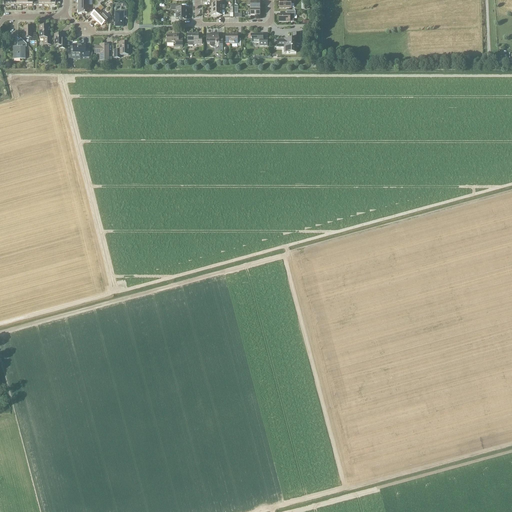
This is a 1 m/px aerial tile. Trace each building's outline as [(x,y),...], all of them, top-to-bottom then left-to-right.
[(92,1),(91,0),(77,0),(78,14),(84,14),(84,13),(87,13),(87,9),(88,9),(88,1),(92,1)] [(295,1),(295,0),(288,0),(289,1),(279,1),(279,8),(291,8),(291,1),(295,1)] [(211,10),(222,10),(222,1),(219,1),(210,2),(210,5),(211,5),(211,10)] [(260,1),(259,1),(247,1),(247,6),(250,6),(250,10),(260,10),(260,1)] [(177,14),(186,14),(187,8),(179,8),(179,5),(171,5),(171,11),(177,11),(177,14)] [(101,26),(107,20),(97,9),(90,16),(96,22),(97,21),(101,26)] [(123,18),(127,18),(127,10),(123,11),(123,12),(115,12),(115,27),(123,27),(123,18)] [(295,15),(295,11),(287,11),(287,15),(279,15),(279,22),(290,22),(293,22),(293,15),(295,15)] [(186,20),(186,14),(177,14),(176,17),(171,17),(171,23),(179,23),(179,20),(186,20)] [(29,41),(36,41),(36,33),(31,33),(31,27),(23,27),(24,38),(29,38),(29,41)] [(50,45),(50,38),(47,38),(47,27),(39,27),(39,39),(43,39),(43,45),(50,45)] [(182,47),(182,39),(179,39),(179,34),(174,34),(174,35),(167,35),(167,43),(176,43),(176,47),(182,47)] [(193,45),(202,45),(202,38),(198,38),(199,34),(188,34),(188,39),(185,39),(185,42),(188,42),(188,45),(189,46),(193,46),(193,45)] [(214,43),(219,43),(219,45),(222,45),(222,38),(219,38),(219,34),(207,34),(207,43),(210,43),(210,45),(210,47),(211,47),(212,48),(213,47),(214,47),(214,45),(214,43)] [(241,46),(241,39),(238,39),(238,34),(226,34),(226,44),(238,44),(238,46),(241,46)] [(267,46),(267,39),(263,39),(263,34),(251,34),(251,43),(260,43),(260,46),(267,46)] [(300,44),(300,34),(293,34),(293,39),(284,39),(284,40),(275,40),(275,47),(284,47),(284,53),(288,53),(288,52),(295,52),(295,44),(300,44)] [(54,35),(54,45),(59,45),(59,49),(65,49),(65,42),(65,40),(61,40),(61,35),(54,35)] [(25,47),(26,47),(26,44),(19,37),(21,39),(19,41),(17,41),(17,47),(17,48),(14,48),(14,52),(13,52),(13,58),(20,58),(20,59),(25,59),(25,47)] [(128,55),(128,43),(119,43),(119,50),(113,50),(113,58),(119,58),(119,54),(127,54),(127,55),(128,55)] [(89,57),(89,50),(88,50),(84,50),(84,45),(72,45),(72,54),(80,54),(80,57),(89,57)] [(108,64),(112,64),(111,57),(108,57),(108,45),(99,45),(100,46),(94,46),(94,53),(95,53),(100,53),(100,60),(108,60),(108,64)]
